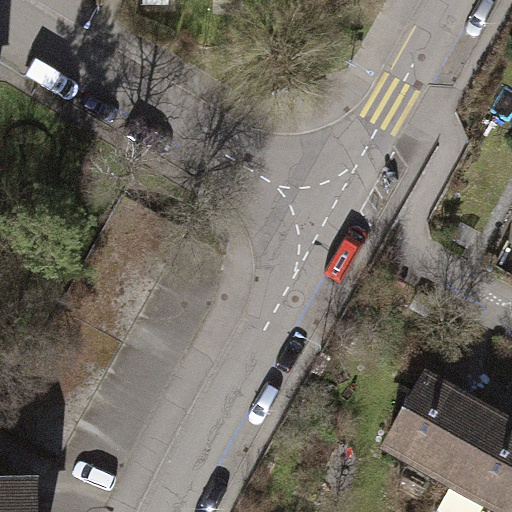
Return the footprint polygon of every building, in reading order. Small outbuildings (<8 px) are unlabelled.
[(122,201),(106,230),(162,261),(178,233),(122,201)] [(148,287),(162,261),(106,230),(92,256),(148,287)] [(92,256),(77,281),(133,313),(148,287),(92,256)] [(117,342),(133,313),(77,281),(61,311),(117,342)] [(61,311),(45,339),(101,370),(117,342),(61,311)] [(88,394),(101,370),(45,339),(31,363),(88,394)] [(31,363),(16,390),(72,422),(88,394),(31,363)] [(385,449),(444,481),(483,410),(424,378),(385,449)] [(0,420),(55,451),(72,422),(16,390),(0,418),(0,420)] [(511,426),(483,410),(444,481),(500,511),(501,511),(511,492),(511,426)] [(0,511),(28,511),(28,490),(0,490),(0,511)] [(511,511),(511,492),(501,511),(511,511)]
